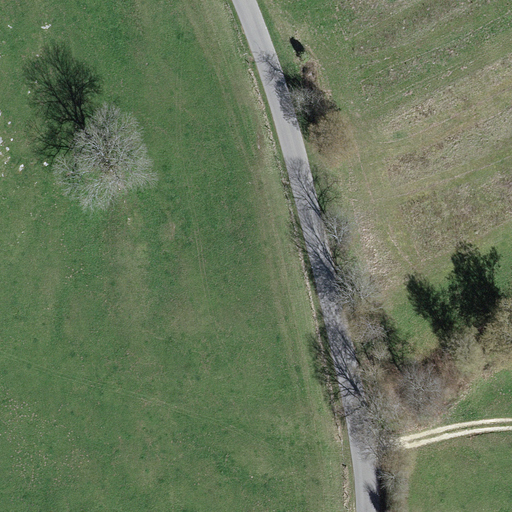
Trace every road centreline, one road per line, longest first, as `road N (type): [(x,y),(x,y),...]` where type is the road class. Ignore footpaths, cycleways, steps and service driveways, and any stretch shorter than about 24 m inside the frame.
road 1 (unclassified): [(368,511),(365,451),(296,162),(243,0)]
road 2 (track): [(365,451),(479,424),(511,425)]
